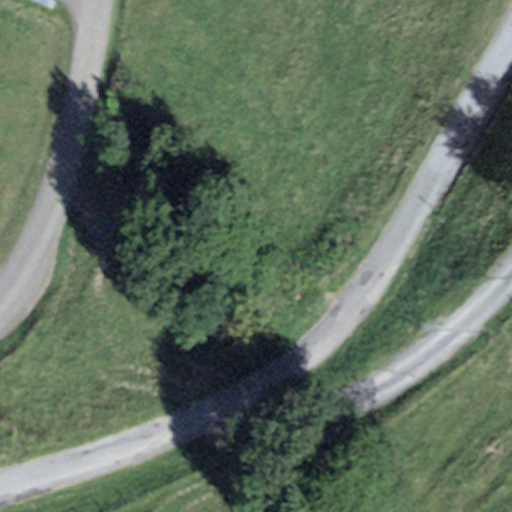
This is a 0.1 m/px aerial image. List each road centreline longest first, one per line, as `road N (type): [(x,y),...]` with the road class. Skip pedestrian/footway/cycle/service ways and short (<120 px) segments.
road 1 (unclassified): [(511,42),(391,251),(336,329),(304,359),(115,459),(0,496)]
road 2 (unclassified): [(99,0),(62,178),(0,307)]
